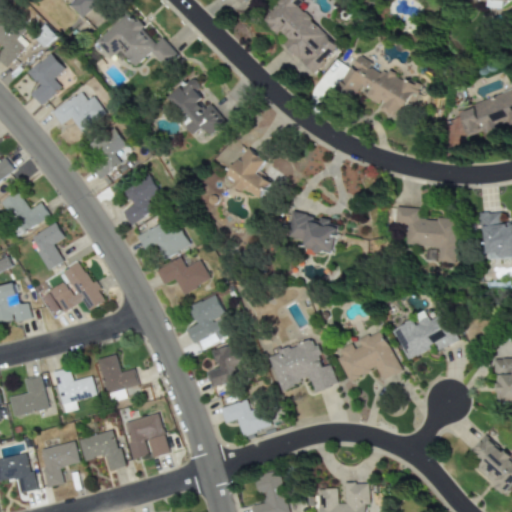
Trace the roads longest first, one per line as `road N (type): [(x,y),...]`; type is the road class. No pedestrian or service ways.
road 1 (residential): [(215,511),(149,315),(71,199),(0,115)]
road 2 (residential): [(67,511),(307,437),(352,434),(410,455),(464,511)]
road 3 (residential): [(178,0),(353,149),(427,171),(511,167)]
road 4 (residential): [(149,315),(0,357)]
